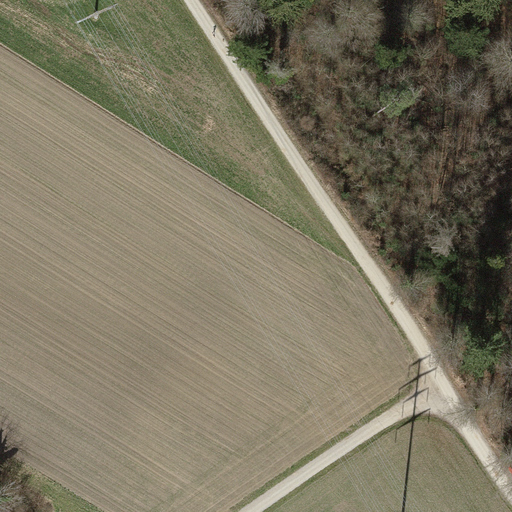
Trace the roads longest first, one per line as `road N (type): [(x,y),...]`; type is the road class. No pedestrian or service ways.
road 1 (track): [(511,490),(191,0)]
road 2 (track): [(251,511),(444,387)]
